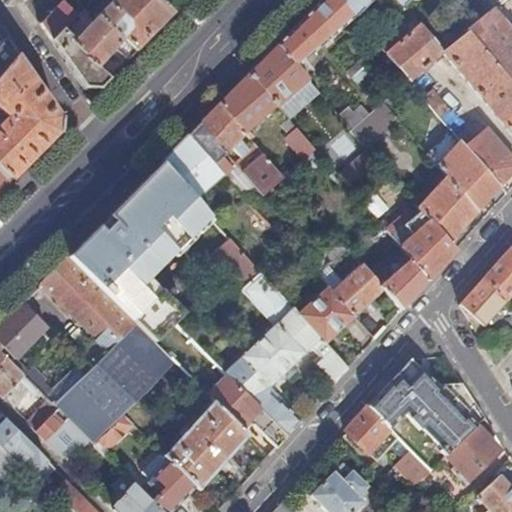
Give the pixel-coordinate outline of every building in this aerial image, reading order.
[(64,31),(77,17),(62,2),(41,25),(85,89),(99,90),(110,80),(98,68),(124,41),(136,53),(174,15),(158,0),(114,0),(74,42),(64,31)] [(354,18),(338,0),(322,0),(277,46),(297,68),(354,18)] [(338,0),(354,18),(372,0),(396,0),(403,7),(410,0),(338,0)] [(467,32),(469,33),(511,84),(511,34),(493,12),(467,32)] [(414,20),(380,48),(408,81),(409,82),(443,54),(414,20)] [(354,28),(358,32),(363,28),(359,24),(354,28)] [(443,55),(511,136),(511,84),(469,33),(444,54),(443,55)] [(3,41),(0,44),(0,78),(16,59),(3,41)] [(277,46),(248,75),(277,108),(277,109),(308,82),(297,68),(277,46)] [(0,171),(10,181),(56,135),(57,119),(16,59),(0,78),(0,113),(4,117),(5,119),(4,122),(1,125),(0,128),(0,127),(0,171)] [(363,69),(358,63),(346,73),(352,79),(363,69)] [(277,108),(248,75),(219,105),(245,135),(250,141),(254,138),(249,133),(277,108)] [(319,94),(308,82),(277,109),(288,121),(319,94)] [(433,92),(424,100),(436,114),(446,107),(433,92)] [(219,105),(200,125),(226,155),(232,149),(241,159),(235,165),(255,189),(263,197),(283,179),(254,145),(248,151),(239,142),(245,135),(219,105)] [(381,105),(367,117),(350,131),(351,132),(352,133),(368,151),(398,124),(381,105)] [(348,109),(338,117),(350,131),(367,117),(359,108),(352,114),(348,109)] [(291,140),(288,143),(303,162),(314,151),(288,121),(281,127),(291,140)] [(200,125),(188,137),(220,171),(223,176),(244,199),(255,189),(235,165),(226,155),(200,125)] [(511,160),(487,132),(466,149),(500,188),(506,195),(511,188),(511,160)] [(345,136),(332,144),(342,160),(355,152),(345,136)] [(220,171),(188,137),(160,164),(190,198),(220,171)] [(439,171),(447,180),(476,214),(500,188),(466,149),(463,145),(439,171)] [(378,163),(368,151),(351,168),(360,179),(378,163)] [(190,198),(160,164),(123,202),(142,223),(152,214),(151,211),(146,205),(156,195),(196,240),(214,224),(194,202),(190,198)] [(351,168),(339,178),(349,189),(360,179),(351,168)] [(0,171),(0,191),(10,181),(0,171)] [(223,176),(220,171),(190,198),(194,202),(223,176)] [(476,214),(447,180),(418,209),(420,212),(448,244),(476,214)] [(142,223),(123,202),(90,236),(129,276),(134,281),(145,269),(121,243),(142,223)] [(420,212),(391,239),(405,256),(428,282),(455,252),(448,244),(420,212)] [(379,214),(373,218),(378,223),(383,220),(379,214)] [(113,306),(113,305),(135,326),(151,342),(167,326),(172,329),(176,326),(176,324),(153,300),(143,290),(134,281),(129,276),(90,236),(66,260),(113,306)] [(323,244),(331,252),(309,270),(316,278),(345,251),(333,236),(323,244)] [(141,251),(160,271),(175,258),(156,238),(141,251)] [(228,241),(218,251),(249,285),(260,274),(254,268),(229,240),(228,241)] [(511,247),(480,283),(505,304),(511,295),(511,247)] [(379,279),(375,282),(383,291),(401,312),(428,282),(405,256),(390,269),(394,274),(383,283),(379,279)] [(66,260),(40,286),(107,353),(135,326),(113,305),(113,306),(66,260)] [(338,285),(330,293),(353,318),(383,291),(375,282),(360,266),(359,266),(342,281),(338,278),(334,281),(338,285)] [(229,356),(235,363),(224,374),(226,375),(287,437),(300,423),(281,403),(276,408),(266,397),(269,388),(284,375),(288,379),(293,374),(289,369),(309,349),(317,358),(313,363),(334,386),(347,371),(323,344),(298,316),(260,274),(249,285),(241,291),(273,328),(257,343),(253,340),(248,345),(251,348),(241,358),(234,351),(229,356)] [(155,279),(143,290),(153,300),(164,289),(155,279)] [(480,283),(459,307),(475,333),(484,326),(505,304),(480,283)] [(330,293),(327,290),(298,316),(323,344),(353,318),(330,293)] [(45,329),(21,306),(0,326),(0,349),(0,350),(0,355),(23,377),(25,380),(33,372),(18,356),(45,329)] [(511,345),(511,323),(511,322),(485,348),(495,363),(511,345)] [(107,353),(83,377),(59,400),(52,392),(46,398),(48,401),(57,410),(67,420),(73,426),(87,441),(91,445),(122,415),(174,365),(170,361),(151,342),(135,326),(107,353)] [(170,361),(174,365),(196,387),(217,366),(191,340),(170,361)] [(0,398),(1,400),(18,381),(23,377),(0,355),(0,350),(0,349),(0,398)] [(435,386),(410,361),(390,384),(395,388),(435,386)] [(83,377),(75,369),(53,391),(52,392),(59,400),(83,377)] [(33,372),(25,380),(38,391),(44,399),(46,398),(52,392),(53,391),(33,372)] [(246,426),(253,427),(276,450),(287,437),(226,375),(213,387),(214,393),(246,426)] [(23,377),(18,381),(33,396),(38,391),(25,380),(23,377)] [(390,384),(367,409),(389,430),(403,416),(419,432),(421,430),(442,450),(439,452),(444,458),(445,457),(484,419),(461,385),(435,386),(395,388),(390,384)] [(57,410),(48,401),(25,424),(34,433),(50,418),(52,415),(57,410)] [(247,438),(214,405),(164,456),(164,457),(195,487),(199,491),(247,438)] [(368,454),(376,461),(398,440),(389,430),(367,409),(345,433),(367,455),(368,454)] [(57,410),(52,415),(62,425),(67,420),(57,410)] [(133,426),(122,415),(91,445),(98,451),(104,446),(112,446),(133,426)] [(0,447),(20,467),(28,460),(39,471),(47,464),(0,416),(0,447)] [(59,427),(50,418),(34,433),(44,443),(59,427)] [(495,437),(484,419),(445,457),(468,483),(498,453),(489,442),(495,437)] [(62,425),(59,427),(44,443),(50,449),(73,426),(67,420),(62,425)] [(87,441),(73,426),(50,449),(65,463),(87,441)] [(141,474),(150,482),(140,492),(152,503),(151,504),(158,511),(170,511),(195,487),(164,457),(164,456),(162,453),(141,474)] [(410,453),(397,467),(416,486),(430,472),(410,453)] [(28,460),(20,467),(32,479),(37,474),(39,471),(28,460)] [(41,479),(37,474),(32,479),(37,483),(41,479)] [(343,483),(333,474),(310,498),(324,511),(356,511),(365,504),(358,497),(366,489),(352,475),(343,483)] [(511,511),(511,489),(499,476),(475,498),(487,511),(511,511)] [(51,496),(62,507),(68,511),(94,511),(64,481),(51,496)] [(112,511),(113,511),(158,511),(151,504),(152,503),(140,492),(134,487),(123,498),(122,496),(116,503),(118,505),(112,511)] [(294,511),(295,511),(284,501),(274,511),(294,511)]
